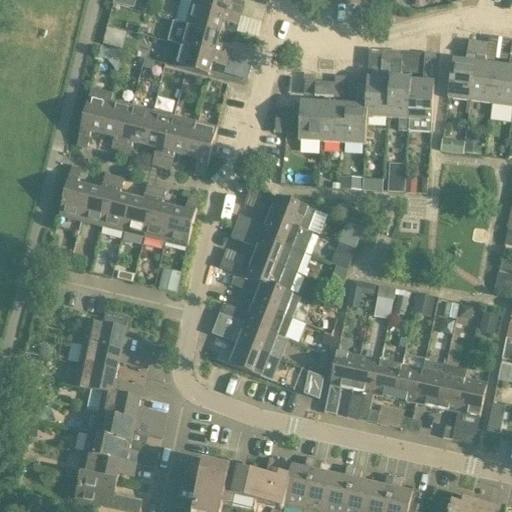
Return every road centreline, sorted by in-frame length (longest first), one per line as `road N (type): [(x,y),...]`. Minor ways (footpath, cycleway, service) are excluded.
road 1 (residential): [(0,383),(95,0)]
road 2 (residential): [(511,471),(290,427),(189,396)]
road 3 (residential): [(190,317),(217,195),(247,156),(277,39)]
road 4 (residential): [(277,39),(389,39),(473,16),(511,21)]
road 5 (residential): [(190,317),(51,289)]
